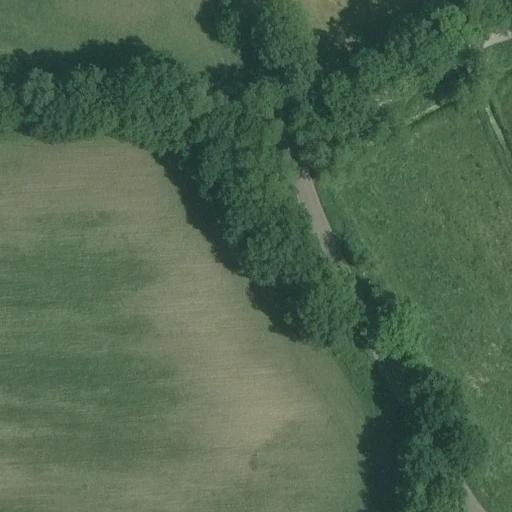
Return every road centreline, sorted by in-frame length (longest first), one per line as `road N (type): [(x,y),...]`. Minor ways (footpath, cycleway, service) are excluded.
road 1 (tertiary): [(473,511),(333,260),(247,0)]
road 2 (track): [(511,32),(444,62),(293,156)]
